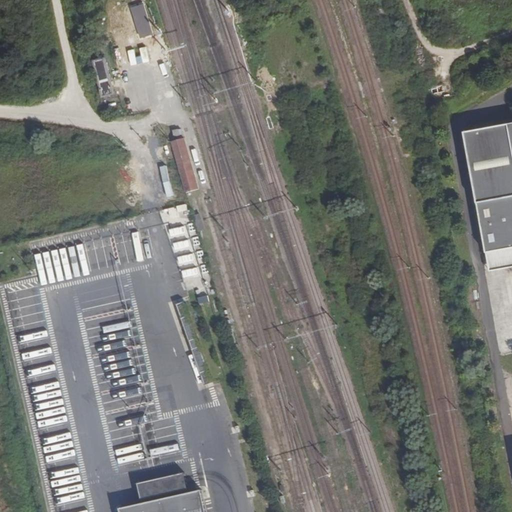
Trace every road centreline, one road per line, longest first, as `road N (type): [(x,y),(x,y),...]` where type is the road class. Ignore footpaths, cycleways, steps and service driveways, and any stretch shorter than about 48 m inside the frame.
road 1 (unknown): [(76,120),(137,139),(167,268)]
road 2 (track): [(511,31),(451,56),(426,47),(410,0)]
road 3 (track): [(55,0),(70,120)]
